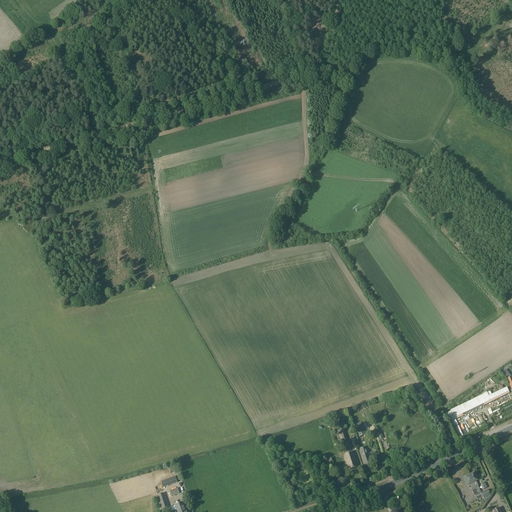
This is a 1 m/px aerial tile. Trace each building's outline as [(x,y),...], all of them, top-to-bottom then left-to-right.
[(507,379),(511,389),(511,388),(511,376),(506,369),(502,373),(507,379)] [(455,420),(509,393),(506,387),(489,396),(487,392),(451,410),(455,420)] [(362,425),(356,427),(359,436),(366,434),(362,425)] [(341,442),(347,440),(344,429),(337,431),(341,442)] [(367,450),(366,448),(366,447),(358,449),(360,453),(360,454),(361,458),(362,458),(362,459),(364,465),(371,462),(369,455),(368,455),(368,453),(367,450)] [(348,469),(358,466),(353,452),(344,455),(348,469)] [(478,486),(476,481),(479,480),(475,472),(469,475),(473,483),(473,482),(475,487),(478,493),(481,492),(478,486)] [(467,485),(473,483),(469,475),(464,478),(467,485)] [(155,487),(158,495),(157,495),(162,510),(162,509),(169,507),(164,493),(162,488),(163,488),(177,483),(175,476),(175,477),(167,480),(161,482),(162,484),(155,487)] [(488,490),(481,493),(483,496),(483,497),(484,498),(486,502),(490,495),(488,490)] [(177,511),(186,511),(183,502),(175,505),(177,511)]
